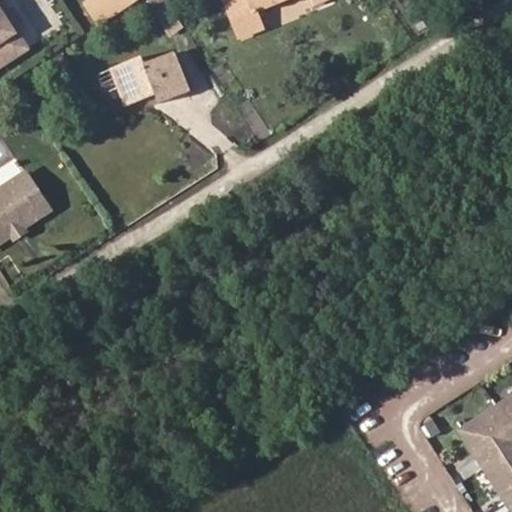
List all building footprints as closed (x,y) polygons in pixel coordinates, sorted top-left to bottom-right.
[(0,0),(0,62),(31,42),(18,23),(15,25),(6,12),(8,10),(0,0)] [(142,4),(148,0),(114,0),(96,13),(106,28),(142,4)] [(233,0),(231,1),(247,41),(269,32),(263,18),(305,0),(314,0),(318,7),(333,0),(233,0)] [(8,10),(6,12),(15,25),(18,23),(25,18),(16,5),(8,10)] [(112,69),(128,105),(157,93),(159,99),(185,90),(170,52),(144,62),(142,56),(112,69)] [(0,249),(64,208),(41,171),(0,198),(0,249)] [(511,399),(465,430),(511,503),(511,399)]
